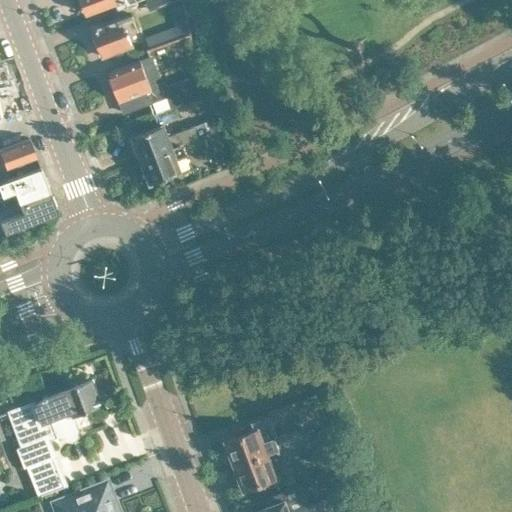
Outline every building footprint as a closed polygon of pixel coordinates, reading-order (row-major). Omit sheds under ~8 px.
[(117,2),(119,7),(137,0),(82,0),(87,13),(117,2)] [(167,4),(165,0),(148,0),(152,10),(167,4)] [(176,25),(146,37),(150,48),(172,40),(190,33),(185,7),(173,9),(176,25)] [(131,15),(93,29),(96,38),(94,38),(99,51),(101,50),(104,57),(132,46),(127,33),(136,29),(131,15)] [(114,84),(124,113),(147,104),(167,96),(164,89),(162,83),(155,85),(152,76),(158,74),(152,58),(110,73),(111,77),(109,80),(111,83),(114,84)] [(201,96),(198,76),(164,89),(171,107),(186,102),(201,96)] [(214,118),(204,122),(208,134),(218,130),(214,118)] [(197,138),(208,134),(204,122),(192,126),(193,127),(168,137),(163,125),(133,137),(134,140),(132,141),(135,150),(137,149),(141,159),(181,144),(197,138)] [(212,145),(208,134),(197,138),(202,149),(212,145)] [(36,158),(28,137),(0,147),(0,162),(5,161),(7,168),(36,158)] [(186,156),(181,144),(141,159),(146,171),(144,172),(147,180),(149,180),(150,183),(181,171),(177,159),(186,156)] [(47,189),(39,167),(0,181),(0,196),(15,191),(18,200),(47,189)] [(56,213),(49,192),(19,203),(23,212),(0,221),(4,232),(56,213)] [(25,467),(27,466),(39,496),(67,485),(50,441),(65,436),(66,436),(66,437),(67,438),(68,439),(69,440),(71,440),(72,440),(74,440),(75,439),(77,438),(77,437),(78,435),(78,434),(78,433),(77,432),(77,431),(78,430),(73,415),(103,404),(99,395),(93,379),(43,398),(35,403),(31,403),(0,414),(0,416),(10,412),(23,445),(17,447),(25,467)] [(236,465),(304,439),(299,427),(277,436),(269,415),(251,422),(254,430),(227,440),(228,443),(227,446),(229,452),(232,453),(236,465)] [(331,439),(328,430),(317,434),(320,443),(331,439)] [(292,479),(284,459),(293,455),(292,453),(315,445),(311,436),(304,439),(236,465),(240,475),(239,478),(240,483),(243,485),(245,489),(275,477),(277,485),(292,479)] [(107,483),(54,503),(57,511),(114,511),(112,508),(116,507),(107,483)] [(324,511),(320,500),(305,506),(298,486),(261,499),(264,507),(253,511),(324,511)]
